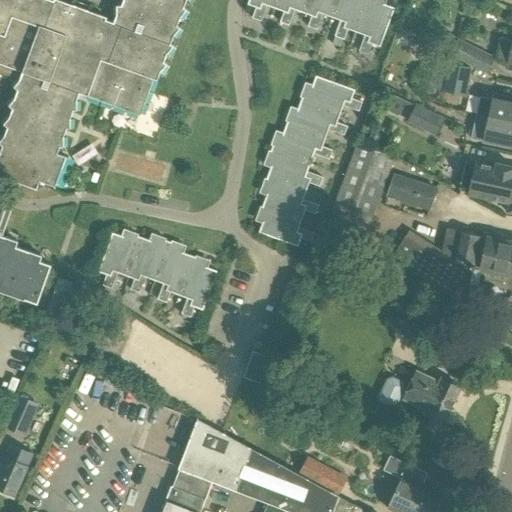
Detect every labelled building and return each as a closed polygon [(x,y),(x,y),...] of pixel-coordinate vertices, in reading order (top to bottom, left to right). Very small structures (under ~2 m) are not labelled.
[(0,0),(0,64),(22,73),(20,80),(14,87),(17,91),(14,99),(9,106),(13,109),(9,117),(3,124),(7,128),(5,136),(0,141),(0,144),(3,146),(0,153),(0,166),(3,168),(0,175),(0,176),(16,182),(37,190),(40,181),(47,184),(47,183),(51,183),(51,173),(54,165),(57,165),(58,155),(60,147),(64,147),(64,137),(67,129),(70,129),(71,119),(73,111),(77,111),(77,101),(80,93),(141,115),(154,79),(157,81),(160,72),(167,64),(164,62),(167,54),(173,46),(171,44),(174,36),(180,28),(178,26),(181,17),(187,10),(184,8),(186,0),(123,0),(122,5),(117,6),(117,15),(114,23),(106,20),(107,17),(59,0),(54,0),(54,1),(51,0),(0,0)] [(255,0),(333,11),(330,27),(356,30),(355,37),(375,40),(381,0),(255,0)] [(240,236),(236,234),(250,211),(277,220),(327,82),(319,80),(321,73),(327,75),(337,47),(227,7),(197,90),(272,117),(245,191),(190,157),(188,160),(107,110),(71,167),(224,262),(240,236)] [(451,56),(487,74),(494,59),(458,41),(451,56)] [(446,72),(445,77),(468,81),(470,68),(448,63),(446,72)] [(425,85),(425,86),(442,90),(445,77),(446,72),(429,69),(425,85)] [(445,77),(442,90),(465,95),(468,81),(445,77)] [(480,96),(476,112),(511,120),(511,99),(492,95),(491,99),(480,96)] [(443,118),(415,104),(407,120),(435,133),(443,118)] [(511,120),(476,112),(474,121),(471,138),(511,146),(511,120)] [(328,219),(363,241),(394,160),(355,145),(328,219)] [(459,191),(469,193),(469,195),(509,204),(507,214),(508,215),(509,213),(511,213),(511,167),(496,164),(495,167),(476,163),(475,165),(465,163),(459,191)] [(388,195),(430,209),(436,190),(395,176),(388,195)] [(7,208),(0,225),(0,234),(2,236),(12,210),(21,184),(16,182),(7,208)] [(106,223),(97,261),(160,276),(158,285),(180,290),(176,309),(194,314),(208,254),(178,247),(181,237),(145,228),(144,232),(106,223)] [(392,259),(466,307),(473,274),(503,280),(504,275),(511,276),(511,243),(447,230),(441,259),(439,258),(406,237),(392,259)] [(2,236),(0,234),(0,291),(24,300),(25,299),(38,303),(52,265),(41,261),(43,256),(16,247),(18,241),(2,236)] [(45,315),(61,320),(75,282),(58,276),(45,315)] [(403,307),(392,328),(415,341),(427,321),(403,307)] [(243,377),(266,385),(275,359),(253,351),(243,377)] [(408,389),(403,400),(427,411),(425,415),(444,424),(461,388),(442,379),(440,383),(416,372),(408,389)] [(387,380),(379,397),(381,402),(392,407),(397,405),(399,399),(403,400),(408,389),(405,388),(403,383),(392,378),(387,380)] [(18,395),(4,427),(25,436),(39,404),(18,395)] [(363,511),(364,511),(239,443),(198,421),(180,469),(212,481),(267,502),(263,511),(363,511)] [(0,469),(0,488),(16,495),(29,467),(28,466),(33,454),(12,446),(7,457),(6,457),(0,469)] [(340,494),(348,479),(308,457),(299,472),(340,494)] [(170,495),(202,507),(212,481),(180,469),(170,495)] [(388,508),(396,511),(433,511),(442,495),(403,476),(388,508)] [(200,511),(202,507),(170,495),(168,495),(163,506),(180,511),(200,511)]
